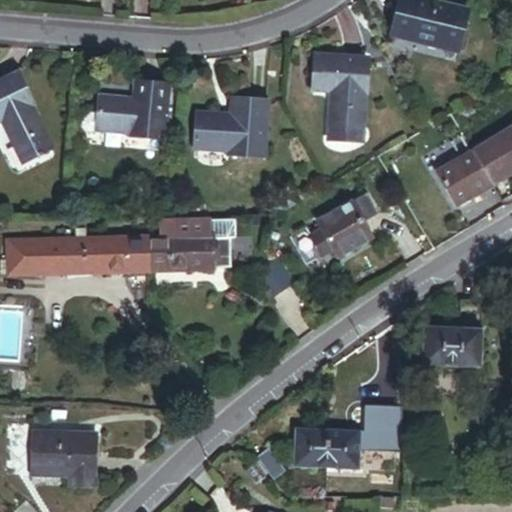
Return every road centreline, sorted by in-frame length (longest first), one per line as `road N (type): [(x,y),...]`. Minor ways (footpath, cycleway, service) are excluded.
road 1 (residential): [(511,226),(229,418),(139,511)]
road 2 (residential): [(0,28),(207,44),(288,26),(331,0)]
